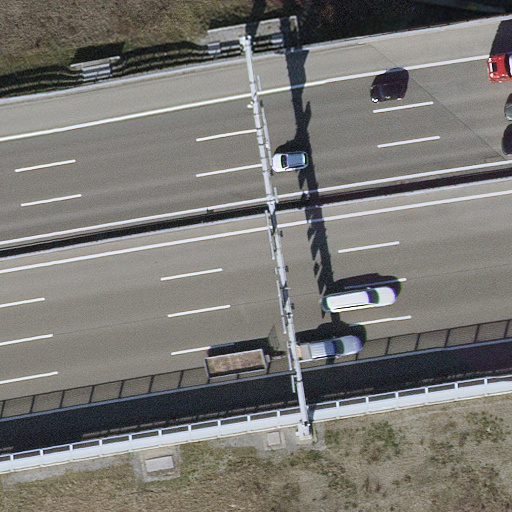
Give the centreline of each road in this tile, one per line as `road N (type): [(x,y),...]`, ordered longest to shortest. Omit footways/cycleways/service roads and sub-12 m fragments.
road 1 (motorway): [(511,107),(0,191)]
road 2 (motorway): [(0,344),(511,264)]
